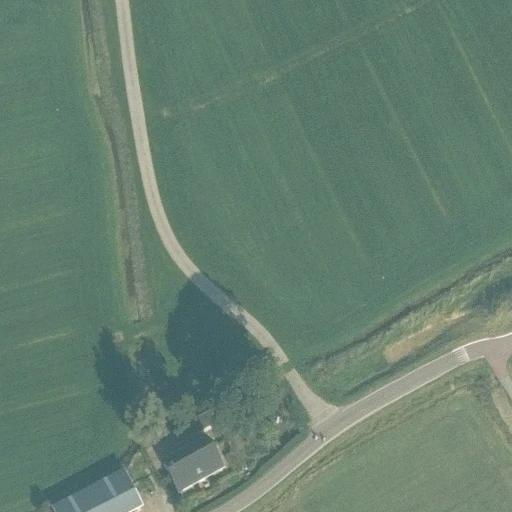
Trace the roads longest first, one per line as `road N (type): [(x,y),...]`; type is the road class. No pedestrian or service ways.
road 1 (unclassified): [(329,431),(265,338),(169,243),(150,192),(120,0)]
road 2 (tertiary): [(329,431),(466,354),(511,344)]
road 3 (tertiary): [(221,511),(329,431)]
